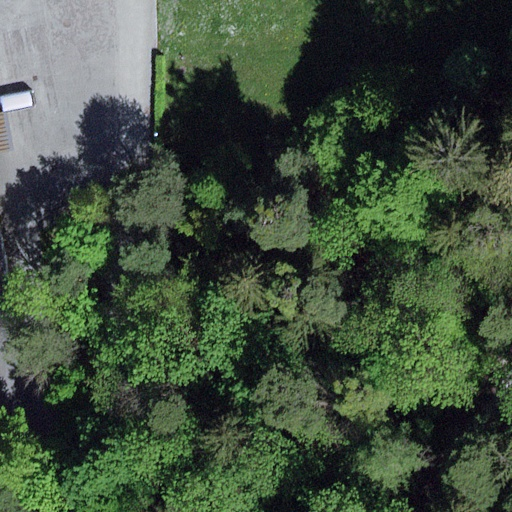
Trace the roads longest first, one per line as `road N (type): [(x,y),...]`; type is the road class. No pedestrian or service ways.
road 1 (track): [(85,511),(148,99)]
road 2 (track): [(416,511),(511,376)]
